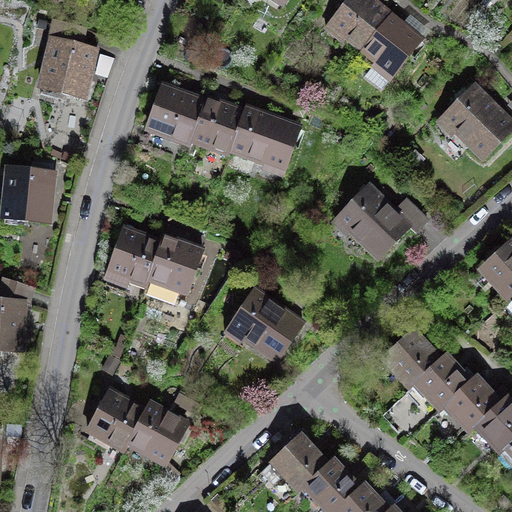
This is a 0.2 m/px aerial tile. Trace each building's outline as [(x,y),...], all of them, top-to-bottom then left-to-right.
[(373,67),(391,81),(426,34),(409,21),(381,0),(346,0),(325,28),(342,41),(345,38),(376,62),(373,67)] [(52,17),(48,34),(84,43),(88,26),(52,17)] [(48,34),(36,86),(87,98),(94,71),(100,47),(84,43),(48,34)] [(190,146),(192,142),(190,142),(207,96),(185,88),(163,80),(144,129),(190,146)] [(455,132),(484,161),(504,141),(511,133),(511,116),(477,81),(436,121),(451,136),(455,132)] [(231,156),(232,152),(230,151),(246,106),(227,99),(208,92),(207,96),(190,142),(192,142),(231,156)] [(276,113),(247,103),(246,106),(230,151),(232,152),(288,171),(305,122),(276,113)] [(6,168),(0,222),(53,228),(56,198),(58,174),(6,168)] [(370,181),(334,219),(379,261),(396,243),(412,227),(415,223),(398,207),(370,181)] [(407,197),(398,207),(415,223),(412,227),(418,233),(431,219),(407,197)] [(148,288),(150,281),(147,280),(162,237),(142,230),(123,224),(104,279),(128,287),(130,282),(148,288)] [(189,295),(206,247),(186,240),(164,232),(162,237),(147,280),(150,281),(189,295)] [(505,305),(511,300),(509,297),(511,293),(511,241),(477,272),(505,305)] [(0,284),(0,302),(27,303),(30,304),(35,288),(2,276),(0,284)] [(244,339),(278,362),(293,341),(307,320),(257,285),(224,332),(241,343),(244,339)] [(0,302),(0,356),(26,357),(26,334),(27,303),(0,302)] [(406,395),(412,390),(410,387),(440,360),(427,346),(414,331),(378,363),(406,395)] [(436,417),(443,412),(441,409),(470,383),(458,369),(446,355),(440,360),(410,387),(412,390),(436,417)] [(467,439),(474,433),(471,431),(500,404),(489,392),(476,378),(470,383),(441,409),(443,412),(467,439)] [(124,453),(128,446),(125,444),(147,406),(111,386),(98,408),(86,432),(124,453)] [(178,445),(192,421),(151,398),(147,406),(125,444),(128,446),(166,467),(178,445)] [(498,460),(503,455),(502,453),(511,443),(511,404),(506,398),(500,404),(471,431),(474,433),(498,460)] [(300,493),(304,488),(302,486),(331,460),(318,445),(303,430),(270,461),(300,493)] [(511,464),(511,443),(502,453),(503,455),(511,464)] [(326,511),(335,511),(334,510),(363,483),(350,469),(336,455),(331,460),(302,486),(304,488),(326,511)] [(385,511),(391,507),(379,493),(367,480),(363,483),(334,510),(335,511),(385,511)] [(407,511),(397,501),(391,507),(385,511),(407,511)]
